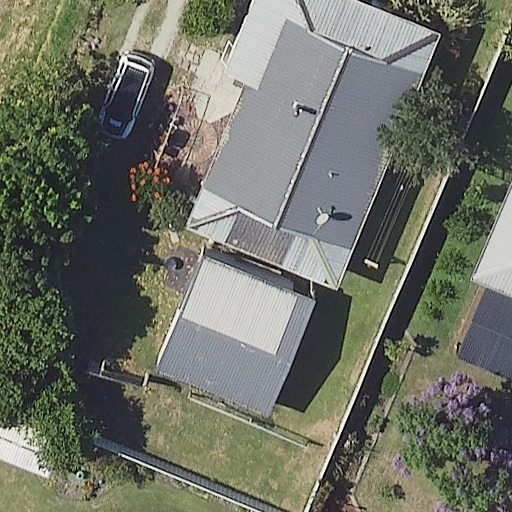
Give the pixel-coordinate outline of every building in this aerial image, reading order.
[(107,0),(148,16),(153,0),(107,0)] [(347,278),(451,25),(389,0),(262,0),(236,65),(259,75),(201,218),(347,278)] [(511,204),(484,270),(511,281),(511,204)] [(322,291),(207,247),(164,361),(279,405),(322,291)] [(0,398),(0,461),(54,482),(74,427),(0,398)]
